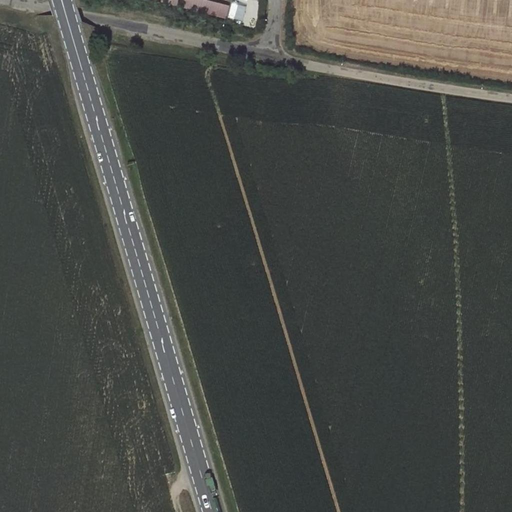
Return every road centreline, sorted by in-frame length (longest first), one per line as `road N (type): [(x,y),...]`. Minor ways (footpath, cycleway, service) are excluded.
road 1 (secondary): [(212,511),(61,0)]
road 2 (unclassified): [(0,0),(269,57)]
road 3 (unclassified): [(511,99),(433,92),(269,57)]
